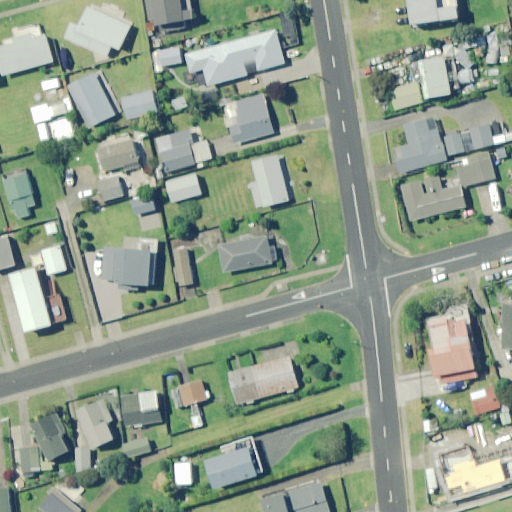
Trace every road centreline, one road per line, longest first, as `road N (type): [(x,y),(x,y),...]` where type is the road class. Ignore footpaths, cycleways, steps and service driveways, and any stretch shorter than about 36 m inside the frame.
road 1 (residential): [(367,281),(0,385)]
road 2 (tertiary): [(367,281),(322,0)]
road 3 (tertiary): [(391,511),(367,281)]
road 4 (residential): [(511,242),(367,281)]
